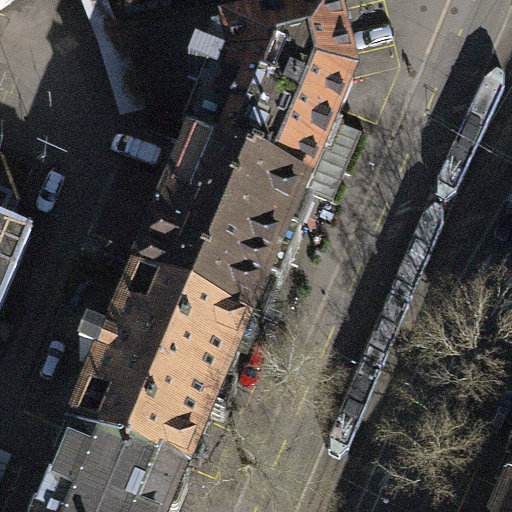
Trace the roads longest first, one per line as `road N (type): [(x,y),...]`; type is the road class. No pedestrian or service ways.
road 1 (tertiary): [(488,0),(271,511)]
road 2 (tertiary): [(387,511),(467,319),(511,246)]
